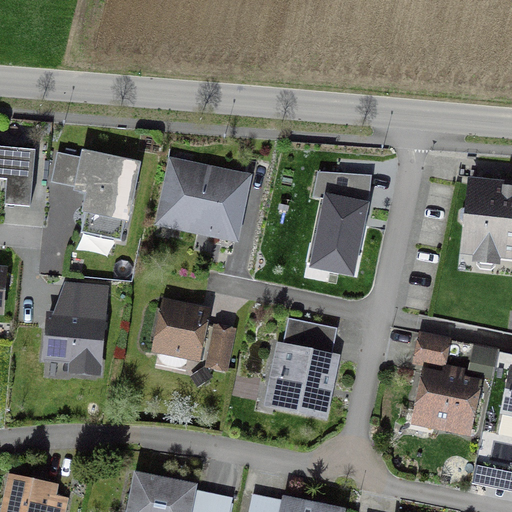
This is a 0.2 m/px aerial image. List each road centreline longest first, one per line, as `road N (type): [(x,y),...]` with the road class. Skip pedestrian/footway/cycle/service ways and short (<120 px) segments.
road 1 (tertiary): [(0,79),(420,115)]
road 2 (residential): [(420,115),(347,477)]
road 3 (residential): [(0,442),(112,437),(214,447),(347,477)]
road 4 (residential): [(347,477),(511,511)]
